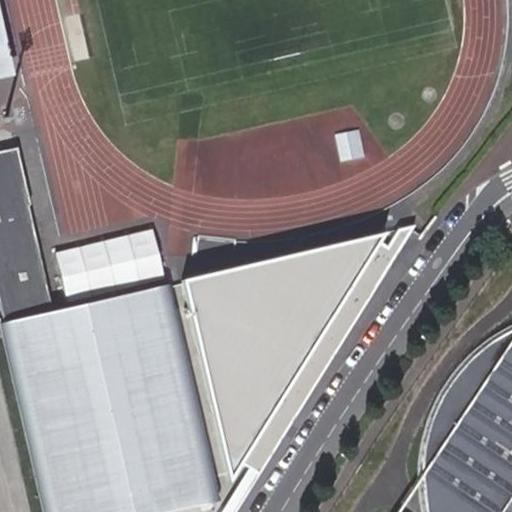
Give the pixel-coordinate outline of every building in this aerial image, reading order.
[(0,73),(11,71),(0,21),(0,73)] [(0,155),(0,211),(25,206),(13,153),(0,155)] [(25,206),(0,211),(0,322),(0,325),(0,341),(39,511),(168,511),(215,501),(166,287),(50,313),(25,206)] [(159,233),(65,246),(71,293),(166,280),(159,233)] [(378,235),(182,281),(227,479),(378,235)] [(511,511),(511,318),(484,335),(460,357),(436,392),(425,422),(420,464),(426,507),(433,511),(406,511),(397,506),(393,511),(511,511)]
